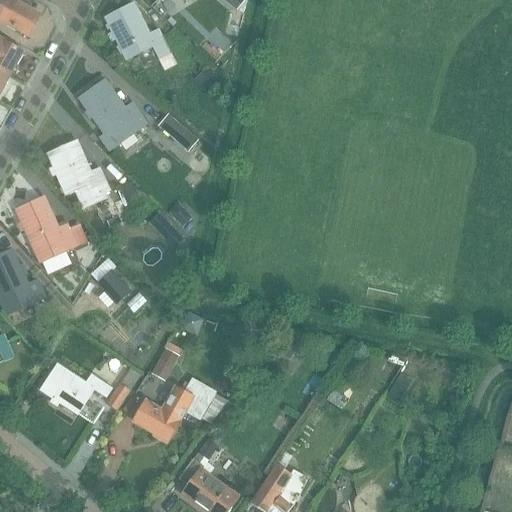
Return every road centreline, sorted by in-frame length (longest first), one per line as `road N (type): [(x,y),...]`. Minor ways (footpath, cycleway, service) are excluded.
road 1 (residential): [(0,167),(83,11)]
road 2 (residential): [(96,511),(0,433)]
